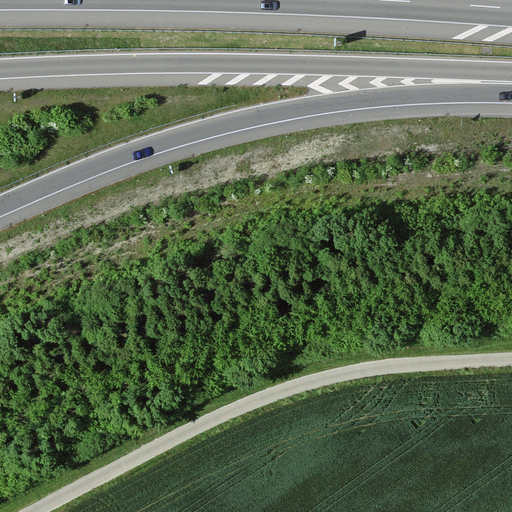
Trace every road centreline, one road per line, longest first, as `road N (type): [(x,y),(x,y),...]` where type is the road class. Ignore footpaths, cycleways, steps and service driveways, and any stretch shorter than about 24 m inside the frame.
road 1 (motorway): [(0,207),(122,155),(243,119),(511,86)]
road 2 (motorway): [(0,69),(249,63),(511,72)]
road 3 (track): [(511,358),(372,368),(268,395),(32,511)]
